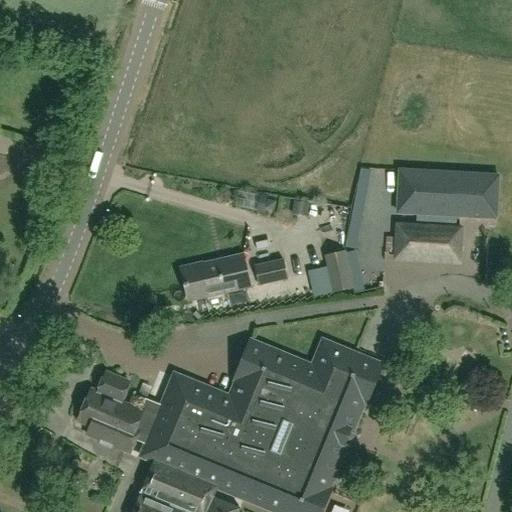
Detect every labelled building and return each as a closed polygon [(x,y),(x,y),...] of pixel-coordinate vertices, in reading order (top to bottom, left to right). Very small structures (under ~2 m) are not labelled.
[(397,212),(459,216),(484,217),(496,218),(498,176),(400,170),(397,212)] [(393,253),(393,254),(461,258),(462,226),(459,225),(395,222),(393,253)] [(334,292),(353,287),(344,251),(326,256),(334,292)] [(188,301),(250,286),(243,255),(202,264),(202,263),(180,268),(188,301)] [(258,286),(288,279),(283,259),(254,265),(258,286)] [(313,290),(320,289),(317,266),(309,268),(313,290)] [(106,372),(98,392),(91,389),(77,421),(90,426),(87,434),(130,453),(136,439),(149,444),(144,455),(154,459),(132,511),(238,511),(240,509),(213,498),(218,486),(282,511),(320,511),(329,491),(326,490),(345,444),(344,443),(349,430),(350,430),(363,399),(366,401),(380,367),(325,344),(314,370),(251,344),(237,378),(240,379),(231,401),(176,378),(162,414),(144,407),(142,411),(121,402),(129,382),(106,372)] [(76,456),(71,465),(77,468),(81,459),(76,456)]
